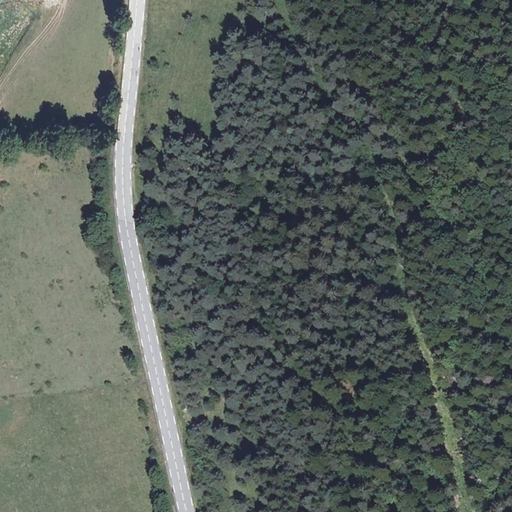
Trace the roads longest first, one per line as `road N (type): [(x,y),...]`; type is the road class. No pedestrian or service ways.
road 1 (secondary): [(136,0),(125,222),(187,511)]
road 2 (track): [(466,511),(401,289),(400,225),(391,209)]
